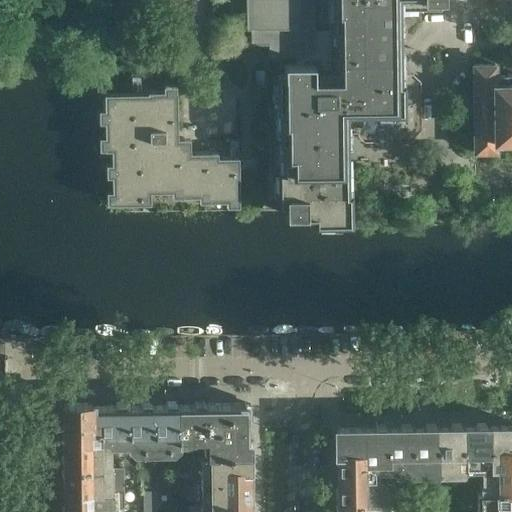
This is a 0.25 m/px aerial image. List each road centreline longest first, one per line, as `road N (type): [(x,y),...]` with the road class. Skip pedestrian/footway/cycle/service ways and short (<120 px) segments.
road 1 (residential): [(305,367),(70,366),(35,373),(31,511)]
road 2 (residential): [(305,367),(511,363)]
road 3 (residential): [(307,511),(305,367)]
